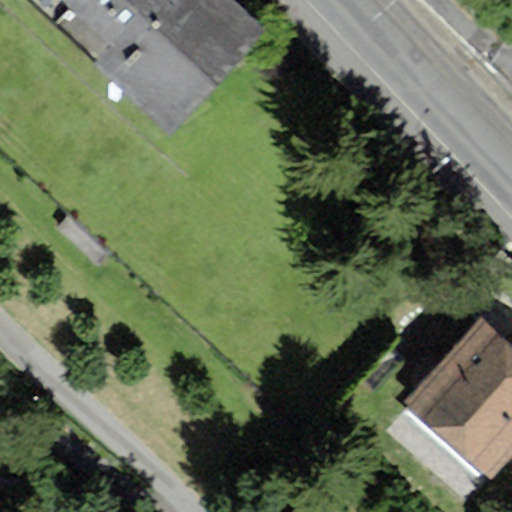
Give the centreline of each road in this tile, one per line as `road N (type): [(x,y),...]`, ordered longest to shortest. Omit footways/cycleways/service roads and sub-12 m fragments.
road 1 (residential): [(199,511),(0,326)]
road 2 (secondary): [(350,0),(511,170)]
